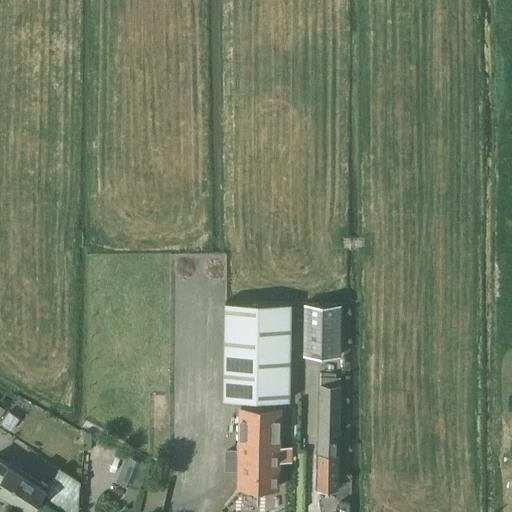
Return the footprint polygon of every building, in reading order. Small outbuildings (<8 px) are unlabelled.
[(301,353),(338,354),(339,302),(303,301),(301,353)] [(223,400),(288,401),(290,304),(225,303),(223,400)] [(319,373),(318,454),(317,489),(321,489),(324,492),(330,492),(333,489),(337,489),(338,455),(339,386),(339,378),(335,378),(335,373),(319,373)] [(228,449),(227,471),(239,471),(239,488),(278,488),(279,460),(291,460),(291,447),(279,447),(279,408),(240,408),(240,449),(228,449)] [(84,432),(83,450),(91,450),(92,435),(84,432)] [(114,480),(142,492),(147,467),(126,454),(114,480)] [(0,460),(0,493),(27,511),(31,511),(46,490),(0,460)] [(39,502),(55,511),(78,511),(82,484),(60,469),(39,502)] [(140,511),(160,511),(166,482),(147,478),(140,511)]
